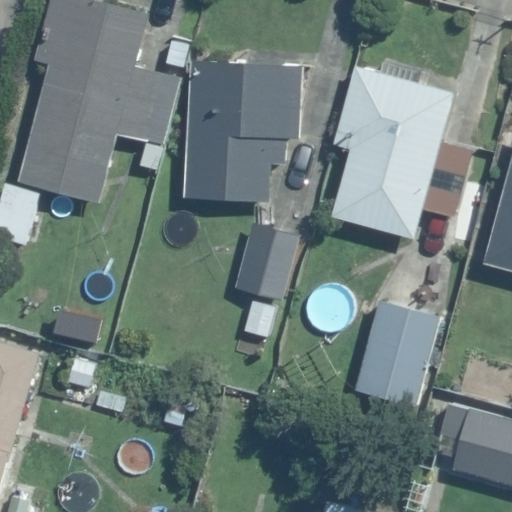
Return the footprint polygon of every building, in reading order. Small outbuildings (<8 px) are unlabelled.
[(51,61),(19,180),(97,201),(116,132),(164,145),(182,79),(136,67),(151,14),(97,0),(50,0),(36,57),(51,61)] [(192,62),(185,197),(266,200),(268,161),(285,162),(286,138),(299,138),(302,67),(192,62)] [(352,149),(333,216),(414,238),(455,94),(355,66),(333,144),(352,149)] [(511,158),(483,263),(511,271),(511,158)] [(45,189),(7,179),(0,206),(0,232),(33,241),(45,189)] [(254,224),(235,284),(281,297),(299,237),(254,224)] [(381,301),(356,391),(415,407),(440,318),(381,301)] [(61,308),(54,332),(94,344),(101,321),(61,308)] [(0,480),(35,355),(0,345),(0,480)] [(453,470),(511,484),(511,418),(449,403),(439,441),(459,446),(453,470)] [(368,511),(326,500),(322,511),(368,511)]
